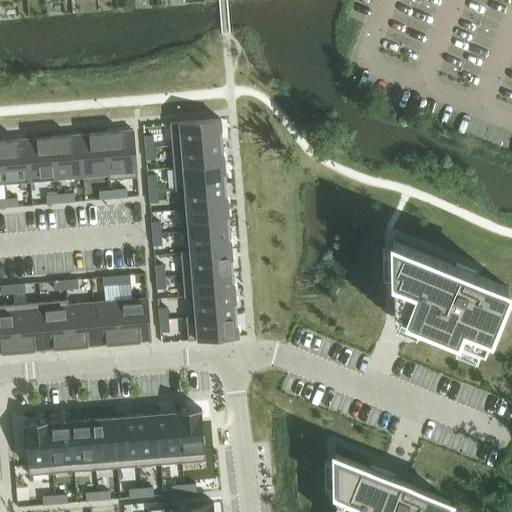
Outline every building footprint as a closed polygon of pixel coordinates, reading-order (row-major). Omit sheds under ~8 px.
[(221,119),(170,123),(172,146),(223,142),(221,119)] [(134,130),(106,132),(110,179),(138,177),(134,130)] [(106,132),(80,135),(83,177),(109,175),(109,179),(110,179),(106,132)] [(80,135),(54,137),(57,179),(83,177),(80,135)] [(153,135),(145,136),(146,148),(154,147),(153,135)] [(54,137),(27,139),(31,181),(57,179),(54,137)] [(27,139),(1,141),(5,183),(31,181),(27,139)] [(223,142),(172,146),(174,167),(225,163),(223,142)] [(154,147),(146,148),(147,160),(155,159),(154,147)] [(225,163),(174,167),(176,189),(227,185),(225,163)] [(156,174),(148,175),(150,191),(158,190),(156,174)] [(227,185),(176,189),(176,190),(181,189),(182,210),(228,206),(227,185)] [(127,189),(111,190),(112,198),(128,197),(127,189)] [(111,190),(99,191),(100,199),(112,198),(111,190)] [(158,190),(150,191),(151,203),(159,202),(158,190)] [(74,193),(58,194),(59,203),(75,201),(74,193)] [(58,194),(47,195),(47,204),(59,203),(58,194)] [(18,198),(6,199),(7,207),(18,206),(18,198)] [(228,206),(182,210),(184,231),(230,228),(228,206)] [(160,221),(152,222),(153,234),(161,233),(160,221)] [(186,252),(181,252),(181,253),(232,249),(230,228),(184,231),(186,252)] [(161,233),(153,234),(154,246),(162,245),(161,233)] [(453,265),(393,241),(394,310),(425,322),(442,329),(443,329),(484,346),(508,287),(480,276),(477,275),(455,266),(453,265)] [(232,249),(181,253),(183,275),(234,271),(232,249)] [(164,265),(156,265),(157,277),(165,276),(164,265)] [(234,271),(183,275),(185,296),(236,292),(234,271)] [(130,275),(118,276),(119,284),(131,283),(130,275)] [(118,276),(103,278),(103,286),(119,284),(118,276)] [(165,276),(157,277),(158,289),(166,288),(165,276)] [(78,280),(66,281),(66,289),(78,288),(78,280)] [(66,281),(54,282),(55,290),(66,289),(66,281)] [(25,284),(13,285),(14,293),(26,292),(25,284)] [(13,285),(1,286),(2,294),(14,293),(13,285)] [(236,292),(185,296),(185,297),(190,297),(191,316),(186,317),(186,318),(237,314),(236,292)] [(148,298),(120,300),(124,343),(151,340),(148,298)] [(67,300),(41,302),(45,349),(71,347),(67,300)] [(68,300),(67,300),(71,347),(97,345),(94,302),(69,305),(68,300)] [(120,300),(94,302),(97,345),(124,343),(120,300)] [(41,302),(15,304),(19,351),(45,349),(41,302)] [(15,304),(0,305),(0,352),(19,351),(15,304)] [(167,308),(159,308),(160,320),(168,319),(167,308)] [(237,314),(186,318),(188,340),(239,336),(237,314)] [(168,319),(160,320),(161,332),(169,331),(168,319)] [(202,409),(178,411),(182,462),(206,460),(202,409)] [(177,412),(157,413),(161,464),(182,462),(178,411),(177,411),(177,412)] [(157,413),(135,415),(139,466),(161,464),(157,413)] [(135,415),(114,417),(118,468),(139,466),(135,415)] [(114,417),(92,419),(96,469),(118,468),(114,417)] [(92,419),(71,420),(75,471),(96,469),(92,419)] [(50,421),(49,421),(53,473),(75,471),(71,420),(50,422),(50,421)] [(49,421),(25,423),(29,475),(53,473),(49,421)] [(383,474),(335,455),(336,499),(336,511),(445,511),(450,501),(427,492),(383,474)] [(196,484),(184,485),(185,493),(197,492),(196,484)] [(184,485),(172,486),(173,494),(185,493),(184,485)] [(153,487),(141,488),(142,496),(154,495),(153,487)] [(141,488),(129,489),(130,497),(142,496),(141,488)] [(110,491),(98,492),(99,500),(111,499),(110,491)] [(98,492),(86,493),(87,501),(99,500),(98,492)] [(67,494),(55,495),(56,504),(68,503),(67,494)] [(55,495),(43,496),(44,505),(56,504),(55,495)] [(215,511),(214,502),(162,508),(162,511),(215,511)]
